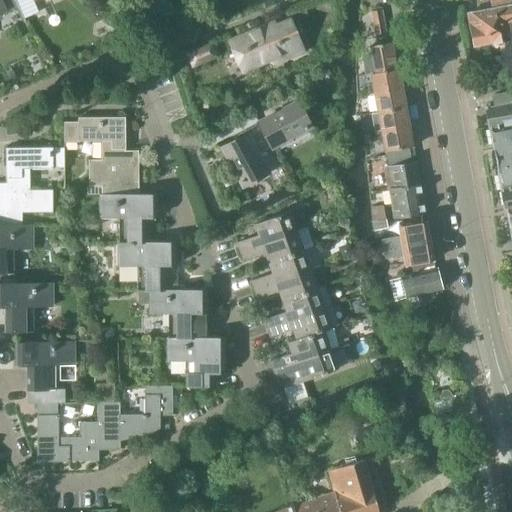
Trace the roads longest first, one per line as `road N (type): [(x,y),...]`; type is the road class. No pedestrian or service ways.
road 1 (residential): [(21,476),(99,480),(241,401),(254,378),(131,69),(106,63),(0,107)]
road 2 (tertiary): [(511,414),(425,0)]
